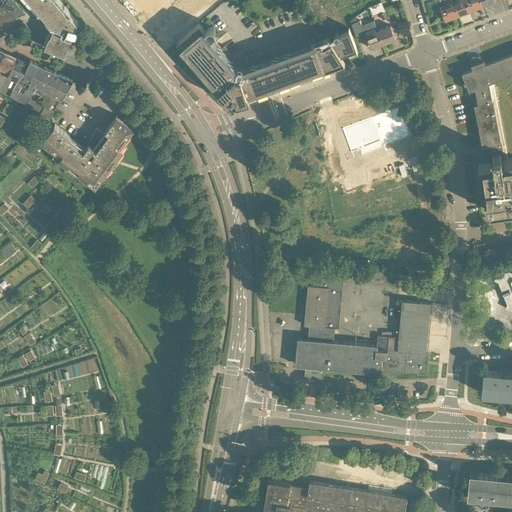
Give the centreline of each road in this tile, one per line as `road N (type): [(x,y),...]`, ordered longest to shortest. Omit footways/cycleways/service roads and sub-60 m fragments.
road 1 (residential): [(456,351),(458,205),(427,53)]
road 2 (secondary): [(230,408),(241,341),(240,245),(228,188),(204,136)]
road 3 (residential): [(204,136),(427,53)]
road 4 (secondary): [(230,408),(262,421),(447,440)]
road 5 (secondary): [(448,427),(264,403),(230,408)]
road 6 (secondary): [(204,136),(95,0)]
